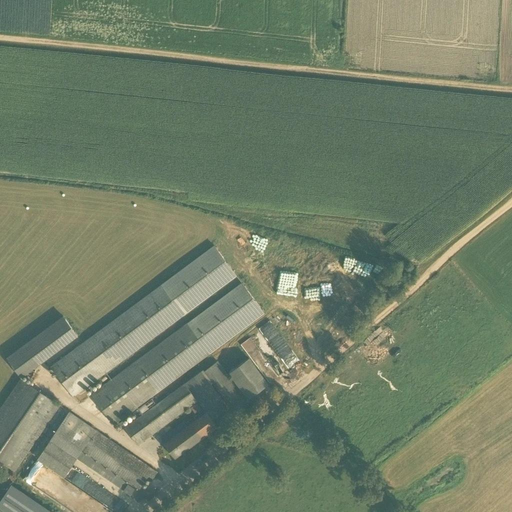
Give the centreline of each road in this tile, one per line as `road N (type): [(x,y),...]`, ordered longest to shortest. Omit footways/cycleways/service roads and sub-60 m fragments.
road 1 (track): [(511,89),(0,38)]
road 2 (unclassified): [(149,511),(511,200)]
